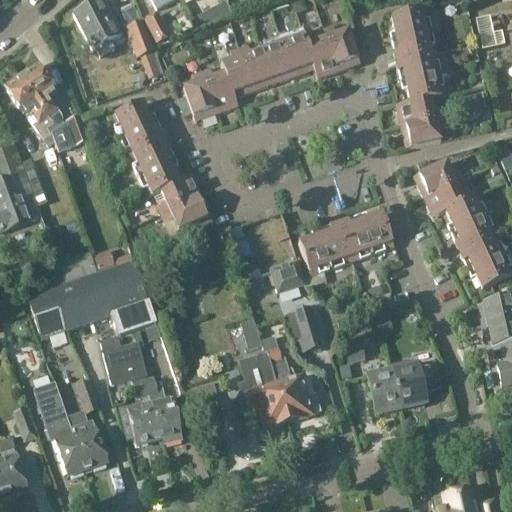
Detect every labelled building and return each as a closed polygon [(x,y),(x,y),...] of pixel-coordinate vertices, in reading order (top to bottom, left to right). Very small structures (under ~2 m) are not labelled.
[(148,0),(156,13),(169,6),(180,0),(179,0),(148,0)] [(76,32),(80,30),(97,63),(128,45),(124,36),(121,38),(101,1),(72,16),(74,20),(71,22),(76,32)] [(291,6),(291,7),(295,18),(306,14),(302,3),(302,2),(291,6)] [(393,56),(394,65),(434,56),(424,13),(390,20),(397,55),(393,56)] [(198,33),(212,27),(206,15),(192,22),(198,33)] [(170,41),(157,16),(142,24),(155,48),(170,41)] [(152,50),(140,17),(122,24),(134,56),(152,50)] [(331,29),(322,32),(337,75),(359,67),(347,35),(335,39),(331,29)] [(318,82),(337,75),(322,32),(313,35),(317,45),(306,49),(318,82)] [(287,34),(278,37),(293,80),(313,73),(316,82),(318,82),(306,49),(303,39),(291,44),(287,34)] [(272,50),(261,54),(272,88),(293,80),(278,37),(269,40),(272,50)] [(245,49),(237,52),(252,95),(272,88),(261,54),(249,58),(245,49)] [(234,101),(252,95),(237,52),(229,55),(232,64),(221,68),(234,101)] [(434,56),(394,65),(397,76),(401,75),(408,105),(429,100),(430,102),(443,99),(434,56)] [(208,72),(203,74),(218,117),(237,110),(234,101),(221,68),(218,69),(222,78),(212,82),(208,72)] [(20,80),(57,135),(64,130),(61,118),(58,114),(49,101),(56,96),(37,69),(20,80)] [(194,126),(200,123),(218,117),(203,74),(191,78),(194,88),(182,93),(194,126)] [(43,144),(57,135),(20,80),(3,91),(22,119),(25,118),(43,144)] [(480,96),(454,102),(457,117),(484,110),(480,96)] [(394,108),(399,131),(442,121),(441,112),(432,114),(429,100),(408,105),(394,108)] [(142,106),(109,122),(128,162),(165,145),(161,136),(156,137),(142,106)] [(94,120),(82,125),(88,137),(100,132),(94,120)] [(88,145),(79,121),(66,126),(70,138),(67,139),(71,151),(88,145)] [(399,131),(404,153),(439,145),(436,131),(444,130),(442,121),(399,131)] [(147,202),(159,196),(179,186),(165,156),(170,154),(165,145),(128,162),(147,202)] [(511,161),(505,147),(494,152),(505,174),(511,170),(511,161)] [(0,235),(27,226),(27,224),(39,220),(35,211),(21,166),(14,148),(0,153),(0,173),(3,183),(0,184),(0,235)] [(35,211),(48,206),(32,162),(21,166),(35,211)] [(446,166),(413,181),(422,202),(465,182),(460,173),(452,177),(446,166)] [(155,210),(159,219),(202,199),(192,178),(178,184),(179,186),(159,196),(164,206),(155,210)] [(432,222),(445,216),(465,207),(464,204),(460,195),(469,191),(465,182),(422,202),(432,222)] [(458,245),(453,247),(458,257),(496,239),(477,198),(464,204),(465,207),(445,216),(458,245)] [(211,218),(202,199),(159,219),(163,227),(172,223),(177,234),(211,218)] [(349,229),(347,225),(337,228),(350,266),(392,251),(381,218),(349,229)] [(198,225),(202,236),(214,231),(210,221),(198,225)] [(309,281),(350,266),(337,228),(328,231),(329,236),(298,247),(309,281)] [(462,266),(467,264),(481,295),(511,280),(511,272),(496,239),(458,257),(462,266)] [(228,246),(242,288),(261,282),(254,259),(251,260),(245,241),(243,242),(228,246)] [(119,249),(119,250),(111,252),(117,270),(132,265),(126,246),(119,249)] [(97,274),(113,268),(108,254),(92,259),(97,274)] [(70,262),(70,264),(57,268),(64,288),(97,277),(88,255),(70,262)] [(117,270),(97,277),(64,288),(50,292),(51,293),(25,303),(39,343),(109,319),(148,306),(132,265),(117,270)] [(276,299),(304,289),(296,265),(268,274),(276,299)] [(44,275),(50,292),(64,288),(58,270),(44,275)] [(387,296),(384,287),(373,291),(377,299),(387,296)] [(392,311),(389,297),(360,305),(364,318),(392,311)] [(511,306),(511,301),(476,309),(481,332),(511,324),(511,306)] [(148,306),(109,319),(115,336),(117,342),(156,329),(148,306)] [(316,319),(313,309),(292,315),(293,316),(283,319),(292,347),(295,346),(299,358),(322,351),(313,320),(316,319)] [(0,326),(9,324),(5,311),(0,312),(0,326)] [(391,332),(387,316),(379,317),(382,334),(391,332)] [(511,324),(481,332),(486,352),(511,346),(511,324)] [(100,349),(110,390),(146,381),(137,346),(119,351),(117,342),(115,336),(95,338),(99,350),(100,349)] [(259,342),(264,358),(266,357),(286,427),(309,420),(309,419),(319,416),(314,398),(305,401),(299,382),(295,383),(292,372),(289,370),(287,371),(284,360),(280,361),(277,351),(276,351),(272,338),(259,342)] [(350,367),(364,364),(359,341),(345,344),(350,367)] [(511,346),(486,352),(490,373),(511,368),(511,346)] [(389,368),(391,377),(390,377),(398,414),(423,409),(415,372),(409,373),(407,364),(389,368)] [(495,396),(511,392),(511,368),(490,373),(495,396)] [(259,433),(284,426),(266,370),(240,378),(245,395),(241,396),(248,417),(255,416),(259,433)] [(373,419),(398,414),(390,377),(366,382),(373,419)] [(134,452),(162,444),(158,427),(153,428),(144,392),(153,389),(151,382),(130,388),(134,403),(141,402),(143,411),(138,413),(137,409),(117,414),(125,447),(131,445),(134,452)] [(99,413),(88,385),(74,390),(84,418),(99,413)] [(50,445),(54,444),(67,480),(86,473),(71,432),(70,432),(54,386),(32,394),(50,445)] [(186,394),(193,418),(219,410),(213,387),(186,394)] [(155,394),(154,390),(145,393),(154,427),(159,426),(164,448),(181,444),(171,406),(165,407),(161,392),(155,394)] [(25,411),(13,416),(24,444),(36,440),(25,411)] [(71,432),(86,473),(106,466),(91,425),(71,432)] [(14,452),(11,441),(0,444),(0,456),(13,453),(14,452)] [(13,453),(0,456),(1,460),(0,460),(1,463),(0,463),(0,501),(25,494),(14,456),(13,453)] [(492,511),(492,506),(479,509),(479,510),(473,511),(469,495),(442,500),(442,501),(430,503),(431,511),(492,511)]
